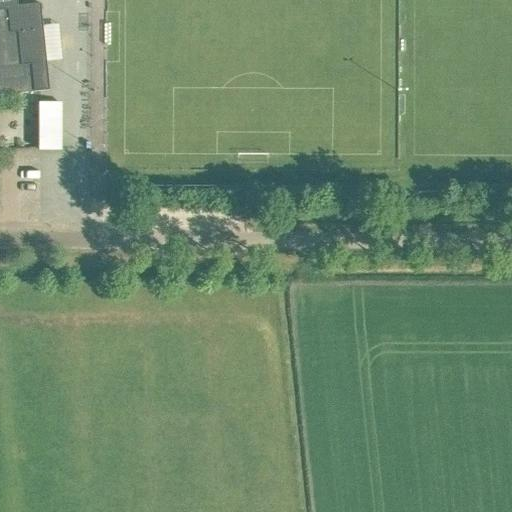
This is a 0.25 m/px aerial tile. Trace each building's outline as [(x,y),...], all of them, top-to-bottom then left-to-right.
[(0,0),(0,95),(18,94),(18,95),(50,91),(40,5),(17,7),(16,0),(0,0)] [(40,104),(40,152),(60,151),(59,104),(40,104)] [(33,304),(7,304),(7,347),(33,347),(33,304)] [(111,347),(111,304),(85,304),(85,347),(111,347)] [(111,304),(111,347),(137,347),(137,304),(111,304)] [(215,347),(215,304),(189,304),(189,347),(215,347)] [(241,304),(215,304),(215,347),(241,347),(241,304)] [(7,385),(7,397),(15,397),(15,385),(7,385)] [(111,397),(111,385),(103,385),(103,397),(111,397)] [(119,385),(111,385),(111,397),(119,397),(119,385)] [(215,385),(207,385),(207,397),(215,397),(215,385)] [(223,385),(215,385),(215,397),(223,397),(223,385)]
